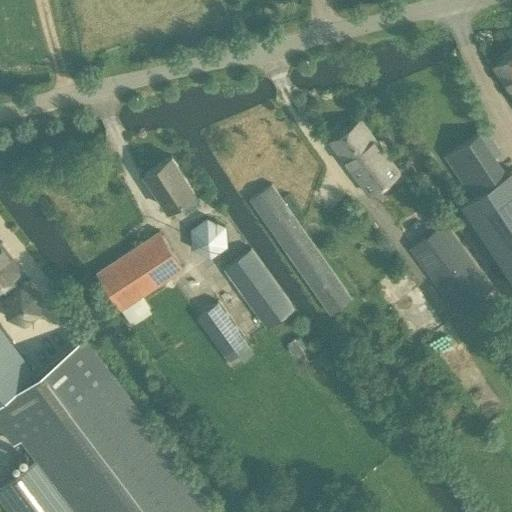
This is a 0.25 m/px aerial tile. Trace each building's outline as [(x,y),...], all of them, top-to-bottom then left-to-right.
[(511,97),(511,52),(491,66),(511,97)] [(369,194),(399,171),(359,118),(328,140),(369,194)] [(503,170),(479,133),(445,156),(469,193),(503,170)] [(184,212),(200,203),(192,192),(194,190),(170,155),(144,172),(166,209),(178,201),(184,212)] [(511,171),(466,201),(462,204),(511,280),(511,171)] [(330,313),(352,299),(271,184),(250,198),(330,313)] [(191,228),(192,247),(210,256),(225,245),(224,226),(207,217),(191,228)] [(457,312),(490,287),(491,287),(444,223),(410,248),(457,312)] [(159,283),(183,267),(159,230),(96,271),(120,308),(159,283)] [(0,243),(0,285),(7,295),(7,315),(24,323),(39,311),(37,293),(20,286),(18,287),(10,277),(20,270),(0,243)] [(266,324),(286,309),(292,305),(251,248),(225,267),(266,324)] [(253,352),(217,302),(197,316),(234,366),(253,352)] [(0,401),(37,373),(0,323),(0,401)] [(207,511),(212,509),(84,338),(37,373),(0,401),(0,422),(15,441),(23,435),(39,456),(0,485),(0,494),(13,511),(207,511)]
